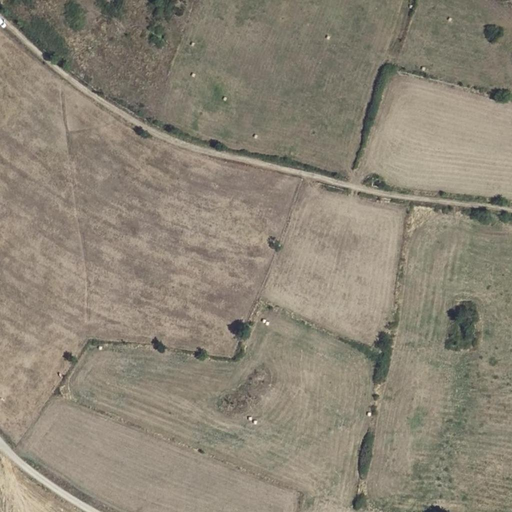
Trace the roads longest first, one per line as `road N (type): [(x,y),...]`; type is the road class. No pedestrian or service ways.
road 1 (track): [(0,19),(72,83),(181,147),(396,198),(511,212)]
road 2 (track): [(305,177),(233,359),(98,345),(25,441),(0,424)]
